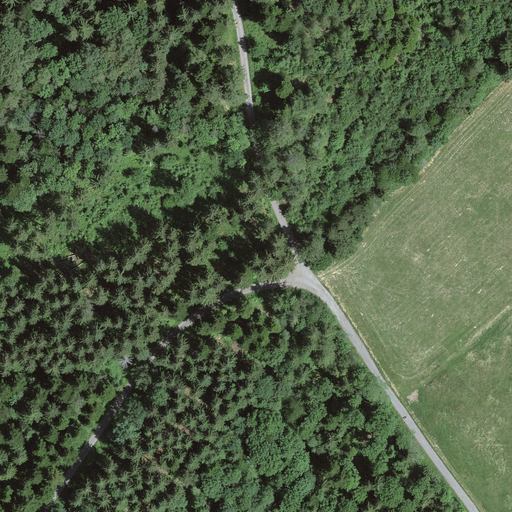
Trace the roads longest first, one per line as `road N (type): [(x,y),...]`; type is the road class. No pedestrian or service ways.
road 1 (track): [(321,293),(253,289),(190,320),(139,373),(43,511)]
road 2 (track): [(234,0),(264,179),(321,293)]
road 3 (track): [(474,511),(321,293)]
